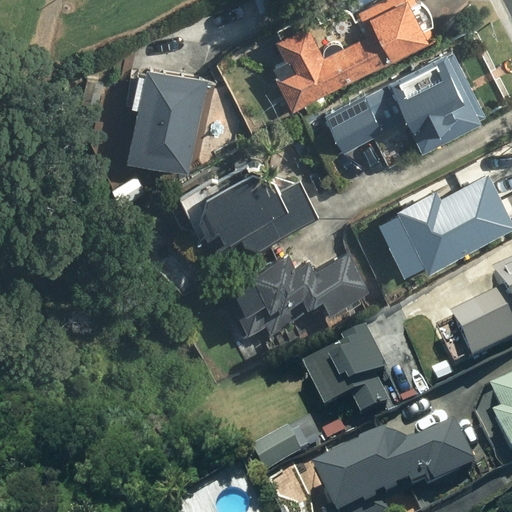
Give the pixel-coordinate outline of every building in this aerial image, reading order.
[(291,109),(427,39),(420,26),(436,18),(426,0),(418,0),(410,4),(407,0),(370,0),(353,9),(367,36),(338,51),(332,40),(323,45),(308,15),(271,34),(289,69),(274,77),(291,109)] [(484,119),(452,46),(306,111),(328,160),(339,155),(353,185),(484,119)] [(122,90),(106,87),(92,152),(188,172),(208,78),(128,61),(122,90)] [(179,201),(198,240),(211,267),(318,216),(286,150),(257,163),(179,201)] [(424,272),(511,221),(511,218),(478,160),(370,222),(400,274),(418,263),(424,272)] [(296,268),(285,249),(221,284),(248,332),(260,325),(280,360),(367,312),(361,301),(371,295),(347,251),(314,269),(309,261),(296,268)] [(511,346),(511,264),(419,311),(452,376),(511,346)] [(392,373),(367,329),(294,371),(321,417),(344,404),(357,427),(390,408),(375,382),(392,373)] [(511,380),(486,394),(498,414),(485,421),(506,459),(511,455),(511,380)] [(326,511),(361,511),(420,486),(423,493),(477,469),(457,422),(402,446),(394,427),(306,466),(326,511)] [(307,450),(294,426),(250,450),(263,474),(307,450)]
